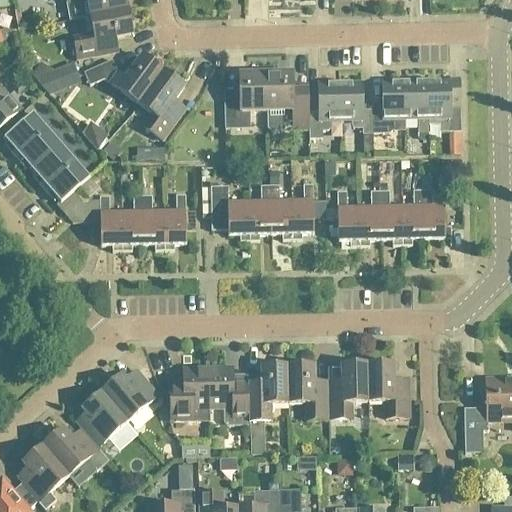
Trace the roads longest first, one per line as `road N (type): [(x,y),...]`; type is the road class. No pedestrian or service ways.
road 1 (residential): [(499,34),(505,268),(452,323),(136,326),(115,336)]
road 2 (residential): [(499,34),(178,39),(167,29),(162,0)]
road 3 (residential): [(0,212),(115,336)]
road 4 (residential): [(0,433),(115,336)]
